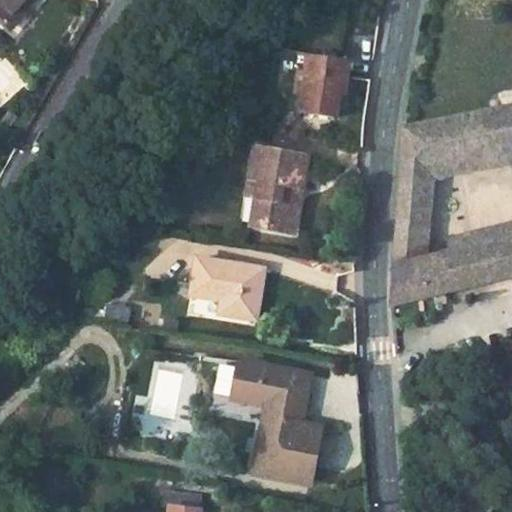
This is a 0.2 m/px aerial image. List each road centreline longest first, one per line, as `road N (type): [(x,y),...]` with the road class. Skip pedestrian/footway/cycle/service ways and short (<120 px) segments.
road 1 (residential): [(408,0),(377,169),(375,412),(387,511)]
road 2 (residential): [(128,0),(0,222)]
road 3 (unknown): [(375,412),(511,362)]
